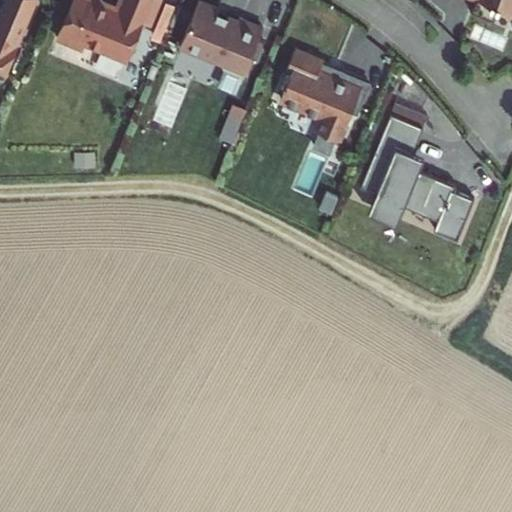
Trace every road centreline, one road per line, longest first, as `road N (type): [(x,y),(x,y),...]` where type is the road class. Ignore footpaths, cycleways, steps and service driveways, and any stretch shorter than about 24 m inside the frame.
road 1 (track): [(0,194),(209,198),(406,299),(447,310),(464,307),(480,288),(511,205)]
road 2 (residential): [(510,151),(424,54),(357,0)]
